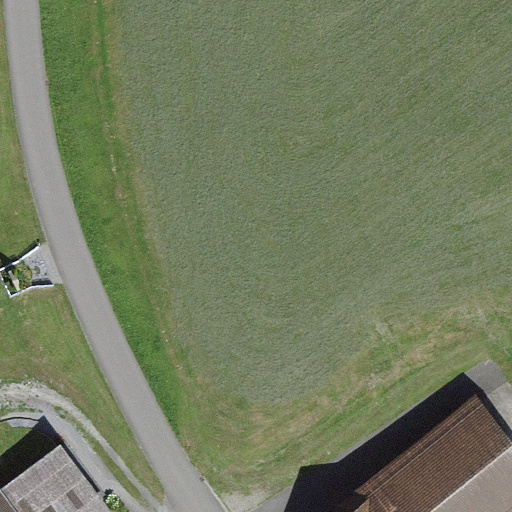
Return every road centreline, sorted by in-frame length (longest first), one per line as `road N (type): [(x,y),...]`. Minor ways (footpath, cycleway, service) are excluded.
road 1 (residential): [(21,0),(56,210),(88,300),(200,511)]
road 2 (track): [(511,345),(279,511)]
